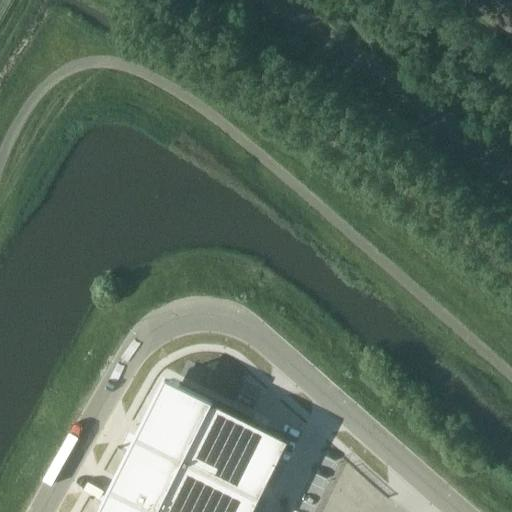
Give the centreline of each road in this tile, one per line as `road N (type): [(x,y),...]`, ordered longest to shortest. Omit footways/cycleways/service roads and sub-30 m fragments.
road 1 (unclassified): [(458,511),(249,328),(204,315),(171,320),(137,346),(44,511)]
road 2 (unclassified): [(511,180),(269,0)]
